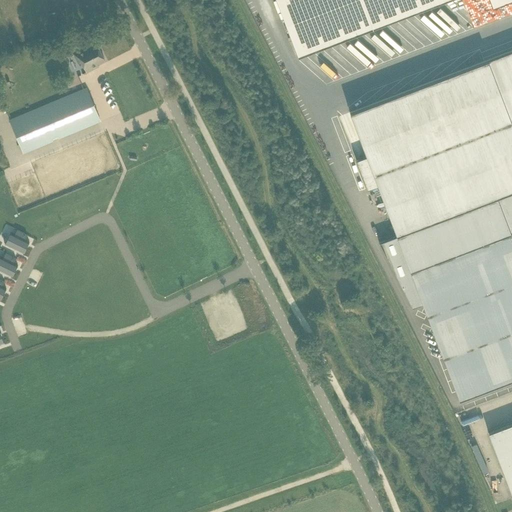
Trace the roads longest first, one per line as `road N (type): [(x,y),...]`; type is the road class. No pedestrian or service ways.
road 1 (residential): [(16,348),(5,314),(36,250),(98,219),(110,220),(157,311),(254,266)]
road 2 (unclassified): [(254,266),(122,0)]
road 3 (unclassified): [(380,511),(254,266)]
